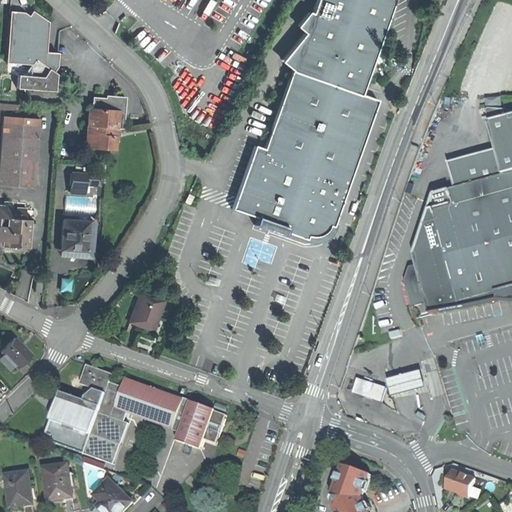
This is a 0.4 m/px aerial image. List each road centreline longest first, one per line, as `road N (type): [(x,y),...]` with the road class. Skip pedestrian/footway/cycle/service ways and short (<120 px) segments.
road 1 (secondary): [(305,420),(456,7)]
road 2 (residential): [(62,0),(142,71),(160,100),(170,163),(166,202),(142,246),(69,336)]
road 3 (residential): [(69,336),(305,420)]
